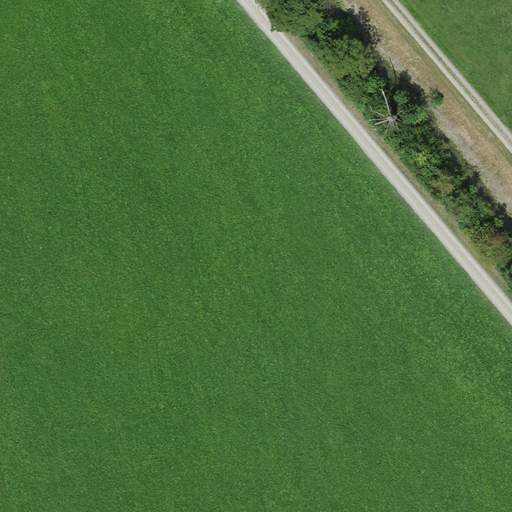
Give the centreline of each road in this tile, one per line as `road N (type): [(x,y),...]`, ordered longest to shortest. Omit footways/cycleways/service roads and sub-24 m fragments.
road 1 (track): [(511,315),(246,0)]
road 2 (track): [(394,0),(511,137)]
